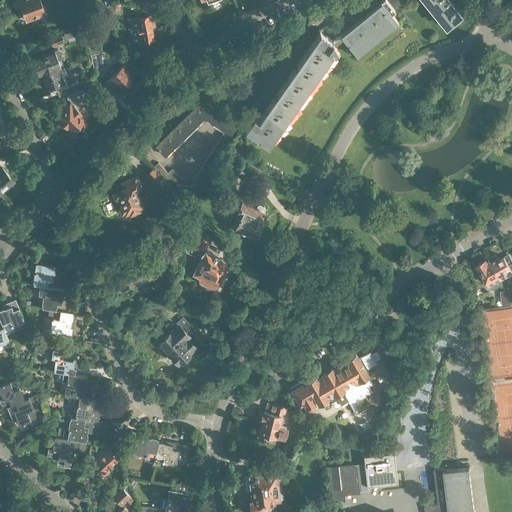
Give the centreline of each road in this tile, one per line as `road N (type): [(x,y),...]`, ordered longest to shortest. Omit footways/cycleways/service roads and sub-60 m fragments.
road 1 (residential): [(241,359),(357,116),(411,67),(486,33)]
road 2 (residential): [(241,359),(267,363),(511,220)]
road 3 (residential): [(214,425),(139,403),(84,275)]
road 4 (residential): [(170,73),(236,117),(311,18)]
road 5 (residential): [(51,190),(170,73)]
road 6 (residential): [(51,190),(0,58)]
